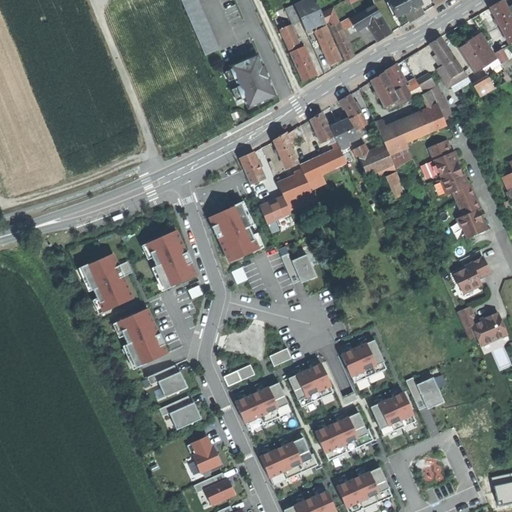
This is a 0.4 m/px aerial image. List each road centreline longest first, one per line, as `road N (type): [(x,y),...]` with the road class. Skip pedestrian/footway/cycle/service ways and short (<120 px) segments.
road 1 (tertiary): [(476,0),(268,129),(178,174)]
road 2 (residential): [(272,511),(207,369),(219,298)]
road 3 (track): [(162,176),(92,0)]
road 4 (tertiary): [(30,228),(131,202),(178,174)]
road 5 (tertiary): [(178,174),(30,228)]
road 6 (residential): [(470,494),(450,447),(432,443),(402,463),(420,511)]
road 7 (residential): [(511,265),(455,128)]
road 8 (residential): [(219,298),(178,174)]
road 9 (unknown): [(210,332),(167,311),(133,245)]
